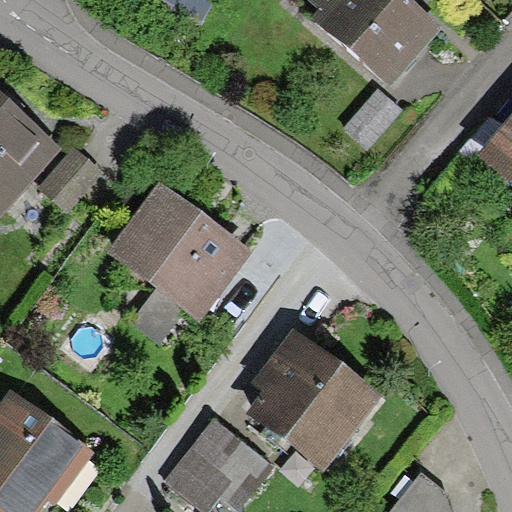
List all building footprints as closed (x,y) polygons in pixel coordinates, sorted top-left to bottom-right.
[(451,26),(418,0),(323,0),(303,25),(393,98),(451,26)] [(0,118),(0,207),(44,154),(0,118)] [(80,217),(111,171),(82,151),(51,197),(80,217)] [(236,258),(163,206),(121,264),(194,317),(236,258)] [(364,405),(302,361),(258,424),(320,467),(364,405)] [(0,425),(0,511),(1,511),(28,511),(68,457),(8,414),(0,425)] [(180,477),(231,511),(251,511),(283,464),(218,421),(180,477)]
